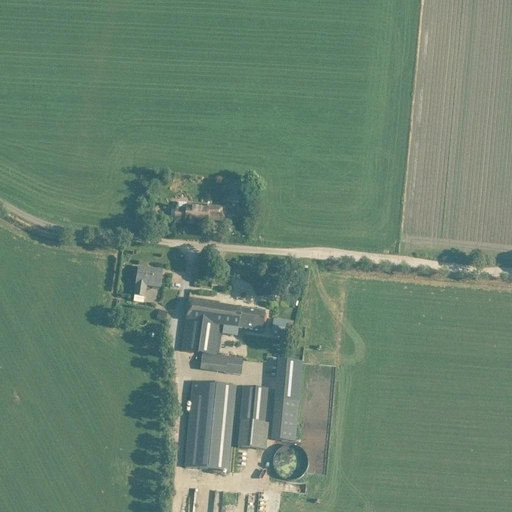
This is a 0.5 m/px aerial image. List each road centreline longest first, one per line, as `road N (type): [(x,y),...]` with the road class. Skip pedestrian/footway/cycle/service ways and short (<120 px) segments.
road 1 (track): [(511,277),(247,258)]
road 2 (track): [(174,511),(185,366),(175,354),(175,315),(187,252)]
road 3 (unclassified): [(247,258),(75,240),(0,214)]
